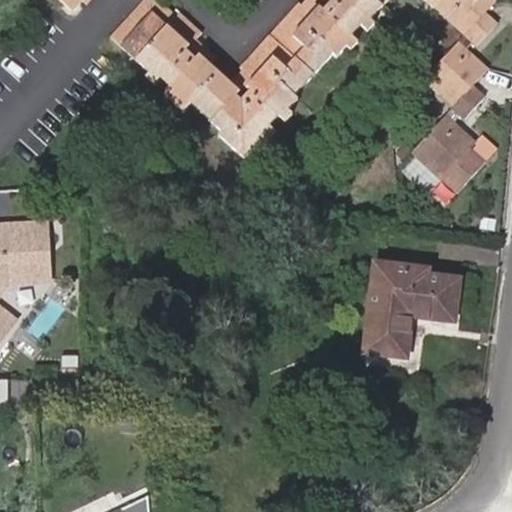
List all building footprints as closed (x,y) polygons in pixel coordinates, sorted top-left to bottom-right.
[(59,0),(71,11),(80,0),(86,5),(90,0),(59,0)] [(330,0),(332,2),(324,12),(319,8),(311,16),(302,7),(299,5),(290,14),(279,26),(270,36),(252,56),(241,68),(239,70),(252,82),(246,89),(251,93),(243,102),(238,98),(239,97),(242,94),(234,87),(220,74),(213,68),(202,59),(201,57),(196,62),(186,53),(197,41),(202,35),(194,28),(180,15),(177,18),(156,0),(146,0),(111,40),(129,56),(132,58),(137,63),(150,75),(146,79),(155,86),(160,80),(172,90),(166,97),(171,102),(176,106),(184,113),(191,105),(213,125),(222,133),(218,138),(244,161),(254,151),(259,155),(277,135),(269,128),(271,126),(278,118),(286,125),(293,116),(289,113),(299,101),(295,98),(314,77),(328,61),(332,57),(333,56),(338,60),(347,49),(351,52),(358,44),(352,38),(361,28),(368,34),(375,27),(370,23),(383,9),(388,3),(390,0),(422,0),(423,0),(442,17),(446,21),(465,38),(460,44),(425,84),(427,86),(454,110),(412,156),(441,183),(476,144),(454,124),(460,118),(461,118),(464,121),(485,98),(473,88),(488,71),(468,52),(474,45),(475,46),(477,48),(497,26),(486,15),(490,10),(496,3),(492,0),(330,0)] [(332,2),(330,0),(308,0),(302,7),(311,16),(319,8),(324,12),(332,2)] [(202,59),(213,68),(219,61),(197,41),(186,53),(196,62),(201,57),(202,59)] [(252,82),(239,70),(234,87),(242,94),(239,97),(238,98),(243,102),(251,93),(246,89),(252,82)] [(124,180),(100,187),(103,200),(127,193),(124,180)] [(0,226),(0,350),(21,320),(0,305),(0,285),(52,275),(50,224),(18,226),(0,226)] [(364,355),(408,360),(413,319),(456,325),(461,281),(429,277),(429,272),(375,266),(364,355)] [(0,403),(10,404),(11,378),(0,377),(0,403)] [(150,511),(150,494),(114,511),(150,511)]
